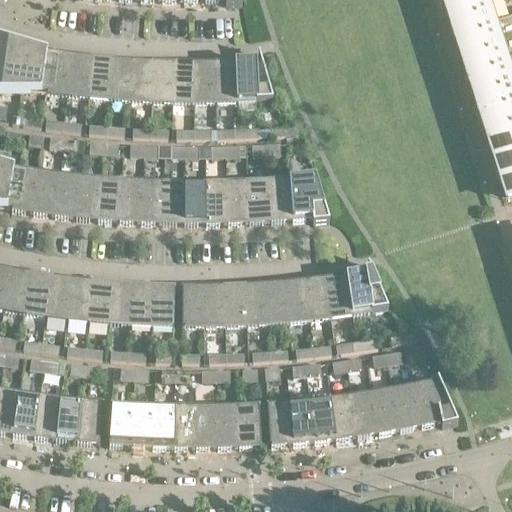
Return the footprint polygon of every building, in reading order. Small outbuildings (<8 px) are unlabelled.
[(242,10),(239,0),(205,0),(205,4),(205,6),(218,6),(218,4),(225,4),(225,10),(242,10)] [(491,4),(489,0),(441,0),(448,18),(491,4)] [(497,22),(491,4),(448,18),(454,36),(497,22)] [(503,40),(497,22),(454,36),(459,54),(503,40)] [(509,59),(503,40),(459,54),(465,73),(509,59)] [(27,74),(30,51),(9,44),(3,42),(3,43),(4,44),(4,45),(5,46),(7,46),(0,94),(0,97),(1,98),(1,97),(20,97),(24,73),(27,74)] [(46,97),(51,57),(30,51),(27,74),(24,73),(20,97),(46,97)] [(67,100),(72,60),(51,57),(46,97),(48,97),(67,100)] [(511,78),(511,69),(509,59),(465,73),(471,91),(511,78)] [(88,102),(92,62),(72,60),(67,100),(88,102)] [(109,104),(112,64),(92,62),(88,102),(109,104)] [(130,106),(133,66),(112,64),(109,104),(130,106)] [(152,107),(153,67),(133,66),(130,106),(152,107)] [(273,106),(261,66),(256,66),(234,67),(236,107),(256,106),(273,106)] [(173,107),(173,68),(153,67),(152,107),(173,107)] [(236,107),(234,67),(214,68),(215,108),(236,107)] [(194,108),(194,68),(173,68),(173,107),(194,108)] [(215,108),(214,68),(194,68),(194,108),(215,108)] [(511,98),(511,78),(471,91),(477,109),(511,98)] [(511,118),(511,98),(477,109),(483,128),(511,118)] [(511,138),(511,118),(483,128),(489,146),(511,138)] [(63,136),(64,125),(50,123),(48,134),(63,136)] [(77,138),(78,127),(64,125),(63,136),(77,138)] [(106,141),(107,130),(93,129),(92,139),(106,141)] [(121,142),(121,131),(107,130),(106,141),(121,142)] [(294,140),(293,130),(271,131),(272,142),(294,140)] [(150,143),(150,133),(136,132),(136,143),(150,143)] [(255,143),(255,132),(237,133),(238,143),(255,143)] [(164,144),(165,133),(150,133),(150,143),(164,144)] [(238,143),(237,133),(220,134),(220,144),(238,143)] [(194,144),(194,134),(179,134),(179,144),(194,144)] [(208,144),(208,134),(194,134),(194,144),(208,144)] [(19,148),(21,138),(7,136),(5,146),(19,148)] [(511,158),(511,138),(489,146),(495,164),(511,158)] [(42,152),(44,141),(33,139),(31,150),(42,152)] [(63,154),(64,143),(53,142),(52,153),(63,154)] [(74,156),(75,145),(64,143),(63,154),(74,156)] [(103,158),(104,147),(93,146),(92,157),(103,158)] [(114,159),(115,148),(104,147),(103,158),(114,159)] [(266,160),(265,149),(255,150),(255,160),(266,160)] [(277,159),(276,149),(265,149),(266,160),(277,159)] [(144,161),(144,150),(133,150),(133,160),(144,161)] [(155,161),(155,151),(144,150),(144,161),(155,161)] [(185,162),(185,151),(174,151),(174,162),(185,162)] [(196,162),(196,151),(185,151),(185,162),(196,162)] [(226,161),(225,151),(214,151),(215,162),(226,161)] [(236,161),(236,151),(225,151),(226,161),(236,161)] [(511,179),(511,158),(495,164),(501,183),(511,179)] [(0,213),(12,213),(18,173),(0,167),(0,213)] [(34,216),(39,177),(18,173),(12,213),(12,216),(24,218),(25,215),(34,216)] [(55,219),(59,179),(39,177),(34,216),(33,219),(46,221),(46,218),(55,219)] [(77,222),(81,182),(59,179),(55,219),(55,222),(67,223),(68,221),(77,222)] [(511,202),(511,179),(501,183),(507,204),(511,202)] [(98,224),(101,184),(81,182),(77,222),(76,224),(89,225),(89,223),(98,224)] [(329,227),(316,182),(310,183),(310,182),(288,184),(292,224),(293,226),(305,225),(305,223),(312,222),(313,228),(329,227)] [(120,225),(121,185),(101,184),(98,224),(98,226),(110,227),(111,225),(120,225)] [(292,224),(288,184),(268,186),(271,226),(271,228),(284,227),(283,225),(292,224)] [(141,227),(142,186),(121,185),(120,225),(120,228),(132,229),(132,226),(141,227)] [(163,227),(163,187),(142,186),(141,227),(141,229),(154,230),(154,227),(163,227)] [(271,226),(268,186),(247,187),(249,227),(249,229),(262,229),(262,226),(271,226)] [(184,228),(184,188),(163,187),(163,227),(163,230),(175,230),(175,228),(184,228)] [(228,227),(226,187),(205,188),(206,228),(206,230),(219,230),(219,228),(228,227)] [(249,227),(247,187),(226,187),(228,227),(228,230),(240,229),(240,227),(249,227)] [(206,228),(205,188),(184,188),(184,228),(184,230),(197,230),(197,228),(206,228)] [(0,313),(4,314),(11,275),(0,272),(0,313)] [(25,318),(31,278),(11,275),(4,314),(25,318)] [(388,314),(372,276),(367,277),(345,280),(352,320),(371,317),(388,314)] [(46,321),(51,281),(31,278),(25,318),(46,321)] [(352,320),(345,280),(325,283),(331,323),(352,320)] [(67,324),(71,284),(51,281),(46,321),(67,324)] [(331,323),(325,283),(305,286),(310,325),(331,323)] [(88,326),(92,286),(71,284),(67,324),(88,326)] [(109,328),(112,288),(92,286),(88,326),(109,328)] [(310,325),(305,286),(285,288),(288,328),(310,325)] [(130,329),(132,290),(112,288),(109,328),(130,329)] [(288,328),(285,288),(264,289),(268,329),(288,328)] [(268,329),(264,289),(244,290),(246,331),(268,329)] [(152,331),(153,291),(132,290),(130,329),(152,331)] [(246,331),(244,290),(224,291),(225,331),(246,331)] [(173,332),(174,293),(175,293),(175,292),(153,291),(152,331),(171,331),(171,332),(173,332)] [(225,331),(224,291),(203,292),(204,332),(225,331)] [(204,332),(203,292),(181,292),(181,293),(182,293),(182,332),(204,332)] [(413,346),(411,338),(390,342),(392,350),(413,346)] [(0,350),(12,353),(13,344),(0,342),(0,350)] [(374,353),(373,345),(356,348),(357,356),(374,353)] [(40,357),(42,349),(27,347),(26,355),(40,357)] [(357,356),(356,348),(339,350),(340,359),(357,356)] [(55,359),(56,351),(42,349),(40,357),(55,359)] [(328,360),(327,352),(313,353),(314,362),(328,360)] [(84,363),(85,354),(70,353),(70,361),(84,363)] [(314,362),(313,353),(298,355),(299,363),(314,362)] [(99,364),(99,356),(85,354),(84,363),(99,364)] [(285,365),(284,356),(269,357),(270,366),(285,365)] [(128,366),(128,358),(114,357),(113,365),(128,366)] [(270,366),(269,357),(255,358),(255,367),(270,366)] [(398,368),(397,357),(386,359),(388,370),(398,368)] [(142,367),(143,359),(128,358),(128,366),(142,367)] [(14,372),(16,361),(5,359),(3,370),(14,372)] [(173,368),(173,360),(158,359),(158,368),(173,368)] [(226,368),(226,359),(211,360),(212,368),(226,368)] [(241,367),(241,359),(226,359),(226,368),(241,367)] [(388,370),(386,359),(375,361),(377,371),(388,370)] [(196,369),(196,360),(182,360),(182,368),(196,369)] [(43,376),(45,365),(34,364),(32,375),(43,376)] [(358,374),(357,364),(346,365),(347,376),(358,374)] [(54,378),(56,367),(45,365),(43,376),(54,378)] [(347,376),(346,365),(335,367),(336,377),(347,376)] [(84,381),(85,370),(74,369),(73,380),(84,381)] [(318,380),(317,369),(306,370),(307,381),(318,380)] [(95,382),(96,371),(85,370),(84,381),(95,382)] [(307,381),(306,370),(295,371),(296,382),(307,381)] [(134,385),(135,374),(124,373),(123,384),(134,385)] [(277,384),(276,373),(265,373),(265,384),(277,384)] [(145,386),(146,374),(135,374),(134,385),(145,386)] [(257,385),(257,374),(245,374),(246,385),(257,385)] [(175,386),(175,375),(164,375),(164,386),(175,386)] [(186,387),(186,376),(175,375),(175,386),(186,387)] [(216,386),(216,375),(204,375),(205,387),(216,386)] [(227,386),(227,375),(216,375),(216,386),(227,386)] [(458,428),(439,385),(433,387),(433,386),(413,390),(421,430),(421,432),(433,430),(433,427),(440,426),(442,432),(458,428)] [(421,430),(413,390),(392,394),(399,434),(400,436),(412,434),(412,431),(421,430)] [(13,438),(19,398),(0,394),(0,437),(4,439),(4,436),(13,438)] [(399,434),(392,394),(371,398),(378,437),(378,440),(391,438),(390,435),(399,434)] [(35,441),(39,401),(19,398),(13,438),(13,440),(25,442),(26,439),(35,441)] [(378,437),(371,398),(350,401),(357,441),(357,443),(370,441),(369,439),(378,437)] [(56,443),(60,404),(39,401),(35,441),(34,443),(47,445),(47,442),(56,443)] [(357,441),(350,401),(330,404),(335,443),(336,446),(348,444),(348,442),(357,441)] [(77,446),(81,406),(60,404),(56,443),(56,446),(68,447),(69,445),(77,446)] [(335,443),(330,404),(309,406),(314,446),(314,448),(327,447),(326,444),(335,443)] [(100,448),(103,409),(104,409),(104,408),(81,406),(77,446),(77,448),(90,449),(90,447),(98,448),(100,448)] [(314,446),(309,406),(288,408),(292,448),(293,450),(305,449),(305,446),(314,446)] [(131,450),(132,410),(110,408),(110,410),(111,410),(108,449),(109,449),(109,451),(122,452),(122,449),(131,450)] [(292,448),(288,408),(266,409),(266,411),(267,411),(270,449),(271,449),(271,452),(284,451),(283,448),(292,448)] [(152,451),(153,411),(132,410),(131,450),(131,453),(143,453),(143,451),(152,451)] [(261,450),(259,411),(260,411),(260,410),(237,411),(239,451),(239,454),(251,453),(251,450),(259,450),(261,450)] [(174,452),(174,412),(153,411),(152,451),(152,453),(165,454),(165,451),(174,452)] [(217,452),(216,411),(195,412),(196,452),(196,454),(208,454),(208,452),(217,452)] [(239,451),(237,411),(216,411),(217,452),(217,454),(230,454),(230,451),(239,451)] [(196,452),(195,412),(174,412),(174,452),(174,454),(187,454),(187,452),(196,452)]
